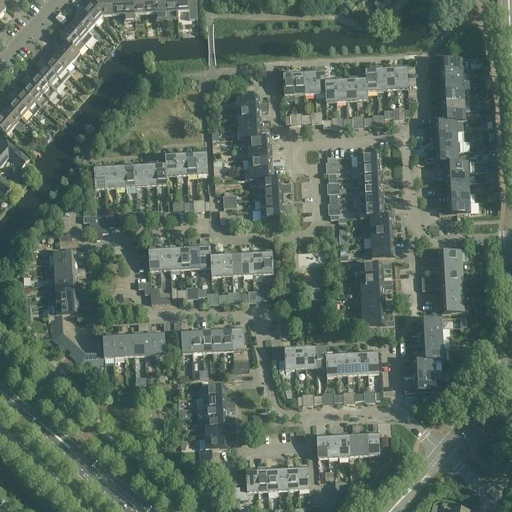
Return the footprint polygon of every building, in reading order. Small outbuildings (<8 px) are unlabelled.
[(105,0),(106,1),(94,2),(102,19),(113,18),(112,0),(105,0)] [(118,0),(112,0),(113,18),(124,17),(123,0),(118,0)] [(135,17),(133,0),(126,0),(123,0),(124,17),(124,24),(135,23),(135,17)] [(133,0),(135,17),(146,16),(144,0),(133,0)] [(144,0),(146,16),(156,16),(155,0),(144,0)] [(167,22),(166,0),(155,0),(156,16),(157,23),(167,22)] [(176,0),(166,0),(168,22),(178,22),(178,14),(176,0)] [(176,0),(178,14),(188,14),(189,22),(198,21),(196,1),(188,2),(188,0),(176,0)] [(378,0),(379,0),(374,6),(380,12),(390,0),(378,0)] [(102,19),(94,2),(86,11),(81,6),(77,11),(95,27),(102,19)] [(95,27),(77,11),(73,15),(78,20),(75,24),(88,35),(95,27)] [(92,39),(88,35),(75,24),(72,27),(67,22),(63,27),(85,47),(92,39)] [(85,47),(63,27),(59,31),(64,36),(60,40),(67,45),(78,55),(85,47)] [(78,55),(67,45),(62,50),(56,44),(53,48),(72,65),(80,56),(78,55)] [(72,65),(53,48),(50,51),(56,57),(52,61),(65,73),(72,65)] [(65,73),(52,61),(48,66),(41,60),(38,64),(63,85),(70,77),(65,73)] [(462,62),(438,63),(438,64),(442,63),(442,69),(431,69),(431,74),(463,72),(462,62)] [(63,85),(38,64),(36,67),(42,73),(38,78),(55,93),(63,85)] [(402,72),(396,72),(397,92),(408,92),(407,68),(401,68),(402,72)] [(381,73),(376,73),(377,93),(387,93),(386,69),(381,70),(381,73)] [(390,69),(386,69),(387,93),(397,92),(396,72),(391,73),(390,69)] [(361,83),(356,83),(357,103),(367,103),(365,70),(365,71),(365,79),(361,80),(361,83)] [(370,70),(365,70),(367,103),(367,94),(377,93),(376,73),(370,74),(370,70)] [(463,72),(431,74),(431,79),(443,78),(443,84),(463,82),(463,83),(469,82),(469,72),(463,72)] [(308,73),(304,74),(305,97),(315,97),(314,77),(309,77),(308,73)] [(319,76),(314,77),(315,97),(325,96),(326,105),(324,73),(319,73),(319,76)] [(324,73),(326,105),(336,104),(335,85),(330,85),(330,81),(325,82),(324,73)] [(284,98),(295,98),(294,74),(283,75),(284,98)] [(304,74),(294,74),(295,98),(305,97),(304,74)] [(55,93),(38,78),(34,82),(27,76),(24,80),(48,101),(55,93)] [(48,101),(24,80),(21,83),(28,89),(23,94),(41,110),(48,101)] [(340,84),(335,85),(336,104),(346,104),(345,80),(340,81),(340,84)] [(350,80),(345,80),(346,104),(357,103),(356,83),(350,84),(350,80)] [(463,82),(443,84),(443,89),(432,89),(432,94),(464,93),(463,83),(463,82)] [(41,110),(23,94),(19,99),(12,93),(9,96),(34,118),(41,110)] [(464,93),(432,94),(432,99),(444,98),(444,104),(464,103),(464,93)] [(34,118),(9,96),(6,99),(13,105),(9,110),(27,126),(33,119),(35,121),(36,120),(39,123),(34,118)] [(260,99),(236,101),(237,111),(268,109),(268,105),(257,105),(256,100),(260,100),(260,99)] [(464,103),(444,104),(444,109),(433,110),(433,115),(465,113),(464,103)] [(268,109),(237,111),(237,121),(257,120),(257,115),(269,114),(268,109)] [(27,126),(9,110),(4,115),(0,110),(0,116),(19,134),(27,126)] [(465,113),(433,115),(433,120),(445,119),(445,124),(433,125),(466,123),(465,113)] [(19,134),(0,116),(0,131),(7,138),(14,130),(19,134)] [(257,120),(237,121),(238,132),(269,130),(269,125),(258,126),(257,120)] [(466,123),(433,125),(436,125),(437,130),(425,131),(426,136),(457,134),(457,135),(463,134),(463,124),(466,124),(466,123)] [(269,130),(238,132),(238,142),(271,140),(258,140),(258,135),(270,134),(269,130)] [(457,134),(426,136),(426,141),(437,140),(437,145),(458,144),(457,135),(457,134)] [(271,140),(238,142),(247,142),(248,152),(272,150),(271,146),(268,146),(267,141),(271,141),(271,140)] [(0,167),(7,159),(8,158),(21,170),(25,165),(25,166),(29,162),(6,142),(0,148),(0,167)] [(458,144),(437,145),(438,151),(426,151),(426,156),(458,155),(458,144)] [(272,150),(248,152),(248,162),(268,161),(268,155),(272,155),(272,150)] [(201,157),(196,157),(197,177),(208,177),(206,153),(201,154),(201,157)] [(190,154),(186,155),(187,178),(197,177),(196,157),(191,158),(190,154)] [(161,168),(156,169),(157,189),(167,188),(166,179),(165,155),(165,164),(161,165),(161,168)] [(170,155),(165,155),(166,179),(177,179),(176,159),(170,159),(170,155)] [(181,158),(176,159),(177,179),(187,178),(186,155),(181,155),(181,158)] [(458,155),(426,156),(427,161),(438,160),(439,166),(435,166),(468,164),(459,165),(458,155)] [(381,157),(357,159),(358,169),(381,168),(381,157)] [(268,161),(248,162),(249,172),(273,171),(272,166),(269,166),(268,161)] [(468,164),(435,166),(435,167),(448,166),(448,171),(436,172),(437,176),(468,175),(468,164)] [(150,165),(145,166),(146,189),(157,189),(156,169),(150,169),(150,165)] [(129,166),(125,167),(126,190),(136,190),(135,170),(130,170),(129,166)] [(140,169),(135,170),(136,190),(146,189),(145,166),(140,166),(140,169)] [(120,171),(115,171),(116,191),(126,190),(125,167),(120,167),(120,171)] [(95,192),(106,191),(104,168),(100,168),(100,171),(94,172),(94,168),(94,169),(95,192)] [(109,168),(104,168),(106,191),(116,191),(115,171),(109,171),(109,168)] [(381,168),(358,169),(358,179),(382,178),(381,168)] [(273,171),(249,172),(250,182),(282,181),(282,180),(270,181),(269,176),(273,176),(273,171)] [(468,175),(437,176),(437,181),(448,181),(449,186),(469,185),(468,175)] [(20,195),(30,184),(21,176),(11,187),(12,188),(20,195)] [(336,176),(328,177),(328,185),(336,185),(336,176)] [(0,192),(4,196),(8,192),(9,192),(12,188),(0,177),(0,192)] [(382,178),(358,179),(359,190),(382,188),(382,178)] [(282,181),(250,182),(250,183),(259,182),(259,192),(291,190),(291,186),(279,186),(279,181),(282,181)] [(469,185),(449,186),(449,191),(437,192),(438,197),(469,195),(469,185)] [(382,188),(359,190),(359,200),(383,199),(382,188)] [(291,190),(259,192),(260,202),(280,201),(280,196),(291,195),(291,190)] [(469,195),(438,197),(438,202),(449,201),(450,206),(470,205),(469,195)] [(330,206),(338,205),(337,197),(326,197),(327,201),(329,201),(330,206)] [(383,199),(359,200),(360,210),(380,209),(379,203),(383,203),(383,199)] [(280,201),(260,202),(260,213),(292,211),(292,206),(280,207),(280,201)] [(470,205),(450,206),(450,212),(439,212),(439,218),(470,216),(470,205)] [(380,209),(360,210),(360,220),(393,219),(393,218),(384,219),(384,214),(380,214),(380,209)] [(292,211),(260,213),(261,223),(284,222),(284,221),(281,222),(281,217),(292,216),(292,211)] [(393,219),(360,220),(360,221),(369,220),(370,230),(390,229),(390,224),(393,223),(393,219)] [(390,229),(370,230),(370,240),(394,239),(394,234),(390,234),(390,229)] [(394,239),(370,240),(371,251),(391,250),(391,244),(394,244),(394,239)] [(204,248),(200,248),(201,271),(211,271),(211,280),(212,280),(210,247),(210,251),(204,251),(204,248)] [(220,256),(216,256),(216,260),(211,260),(210,247),(212,280),(222,279),(220,256)] [(195,252),(190,252),(191,272),(201,271),(200,248),(195,248),(195,252)] [(53,256),(53,267),(73,266),(73,261),(77,260),(77,255),(84,255),(84,249),(79,249),(66,250),(66,256),(53,256)] [(175,253),(169,253),(170,273),(180,273),(179,249),(174,249),(175,253)] [(184,249),(179,249),(180,273),(191,272),(190,252),(184,252),(184,249)] [(149,274),(160,274),(159,250),(154,250),(154,254),(149,254),(149,251),(148,251),(149,274)] [(169,250),(159,250),(160,274),(170,273),(169,253),(169,250)] [(391,250),(371,251),(372,261),(395,260),(395,255),(391,255),(391,250)] [(261,253),(251,254),(252,278),(263,277),(261,253)] [(272,253),(261,253),(263,277),(273,276),(272,253)] [(251,254),(241,255),(242,278),(252,278),(251,254)] [(461,254),(438,255),(438,256),(441,255),(441,261),(430,261),(430,266),(462,264),(461,254)] [(226,259),(225,255),(220,256),(222,279),(232,279),(231,259),(226,259)] [(231,255),(231,259),(232,279),(242,278),(241,255),(231,255)] [(462,264),(430,266),(430,271),(442,270),(442,276),(462,274),(462,264)] [(73,266),(53,267),(54,277),(86,276),(85,271),(74,271),(73,266)] [(390,266),(359,268),(359,278),(379,277),(379,272),(391,271),(390,266)] [(462,274),(442,276),(443,281),(431,281),(431,286),(463,285),(462,274)] [(86,276),(54,277),(54,287),(75,286),(74,281),(86,280),(86,276)] [(379,277),(359,278),(360,289),(391,287),(391,282),(380,283),(379,277)] [(463,285),(431,286),(432,291),(443,290),(444,296),(464,295),(463,285)] [(75,286),(54,287),(55,298),(87,296),(86,291),(75,291),(75,286)] [(391,287),(360,289),(360,299),(381,298),(380,292),(392,292),(391,287)] [(169,295),(157,296),(151,297),(151,307),(170,306),(169,295)] [(464,295),(444,296),(444,301),(432,302),(433,307),(464,305),(464,295)] [(87,296),(55,298),(55,308),(75,307),(75,301),(87,300),(87,296)] [(381,298),(360,299),(361,309),(392,307),(392,303),(381,303),(381,298)] [(464,305),(433,307),(433,311),(444,311),(445,316),(441,316),(441,317),(465,316),(464,305)] [(75,307),(55,308),(56,318),(50,318),(50,324),(63,324),(62,318),(80,317),(79,312),(76,312),(75,307)] [(392,307),(361,309),(361,319),(382,318),(381,313),(393,312),(392,307)] [(382,318),(361,319),(362,330),(394,328),(393,323),(382,323),(382,318)] [(442,321),(424,322),(418,322),(418,323),(421,323),(422,328),(410,328),(410,333),(442,332),(442,321)] [(160,338),(154,338),(155,358),(166,358),(165,349),(172,349),(170,325),(164,326),(164,334),(159,334),(160,338)] [(181,333),(181,328),(181,325),(174,325),(175,337),(181,337),(182,357),(193,356),(192,336),(186,336),(186,333),(181,333)] [(143,327),(139,327),(139,339),(134,339),(135,359),(145,359),(143,327)] [(149,338),(148,327),(143,327),(145,359),(155,358),(154,338),(149,338)] [(123,328),(118,329),(119,340),(113,340),(115,361),(125,360),(123,328)] [(128,339),(128,328),(123,328),(125,360),(135,359),(134,339),(128,339)] [(63,330),(51,331),(51,342),(64,336),(63,330)] [(238,334),(232,334),(233,354),(244,353),(244,347),(249,347),(248,337),(247,337),(246,334),(243,334),(243,330),(238,330),(238,334)] [(217,335),(212,335),(213,355),(223,355),(222,331),(217,331),(217,335)] [(227,331),(222,331),(223,355),(233,354),(232,334),(227,334),(227,331)] [(197,336),(192,336),(193,356),(203,356),(202,332),(197,332),(197,336)] [(206,332),(202,332),(203,356),(213,355),(212,335),(207,335),(206,332)] [(442,332),(410,333),(411,338),(422,337),(423,343),(443,342),(442,332)] [(64,336),(51,342),(60,349),(68,340),(64,336)] [(108,337),(103,337),(104,355),(98,355),(98,367),(105,367),(105,361),(115,361),(113,340),(108,341),(108,337)] [(68,340),(60,349),(65,354),(67,351),(73,344),(68,340)] [(443,342),(423,343),(423,348),(411,349),(411,354),(443,352),(443,342)] [(77,347),(70,354),(68,357),(73,361),(81,352),(77,347)] [(310,351),(305,352),(306,371),(316,371),(315,347),(310,348),(310,351)] [(320,347),(315,347),(316,371),(326,370),(326,379),(327,379),(325,347),(325,350),(320,351),(320,347)] [(326,347),(325,347),(327,379),(337,379),(336,355),(331,355),(331,359),(326,359),(326,347)] [(285,349),(284,349),(278,349),(278,362),(285,361),(285,364),(279,364),(280,372),(279,372),(279,374),(281,379),(295,378),(295,372),(296,372),(294,348),(290,349),(290,352),(285,353),(285,349)] [(299,348),(294,348),(296,372),(306,371),(305,352),(299,352),(299,348)] [(81,352),(73,361),(81,368),(85,355),(81,352)] [(448,352),(443,352),(411,354),(412,358),(423,358),(424,363),(411,364),(444,362),(449,362),(448,352)] [(372,357),(367,357),(368,377),(379,377),(377,353),(372,353),(372,357)] [(352,358),(346,358),(347,378),(358,378),(356,354),(352,354),(352,358)] [(361,354),(356,354),(358,378),(368,377),(367,357),(361,357),(361,354)] [(91,355),(85,355),(81,368),(92,368),(91,355)] [(341,355),(336,355),(337,379),(347,378),(346,358),(341,359),(341,355)] [(444,362),(411,364),(411,365),(415,364),(415,369),(403,370),(404,375),(435,373),(435,363),(444,363),(444,362)] [(435,373),(404,375),(404,380),(415,379),(416,384),(436,383),(435,373)] [(222,389),(208,390),(202,390),(203,401),(223,400),(223,394),(226,394),(226,389),(234,389),(234,383),(229,383),(221,383),(222,389)] [(436,383),(416,384),(416,390),(404,390),(405,396),(437,394),(436,383)] [(223,400),(203,401),(203,411),(235,409),(235,404),(223,405),(223,400)] [(235,409),(203,411),(204,421),(224,420),(224,415),(235,414),(235,409)] [(224,420),(204,421),(204,431),(236,430),(236,425),(224,425),(224,420)] [(373,438),(368,439),(369,459),(380,458),(379,438),(384,438),(384,426),(377,426),(378,434),(373,435),(373,438)] [(362,427),(357,428),(359,459),(369,459),(368,439),(362,439),(362,427)] [(353,440),(347,440),(349,460),(359,459),(357,428),(352,428),(353,440)] [(236,430),(204,431),(205,441),(228,440),(225,440),(224,435),(236,434),(236,430)] [(332,441),(327,441),(328,461),(338,460),(337,437),(332,437),(332,441)] [(342,437),(337,437),(338,460),(349,460),(347,440),(342,440),(342,437)] [(322,438),(316,438),(318,462),(328,461),(327,441),(322,441),(322,438)] [(228,440),(205,441),(205,452),(199,452),(200,458),(212,458),(212,452),(229,451),(228,440)] [(193,471),(196,476),(196,477),(201,475),(200,468),(199,468),(197,463),(192,465),(194,470),(193,471)] [(200,468),(201,475),(213,470),(212,464),(200,464),(200,468)] [(302,469),(297,469),(298,493),(309,492),(308,468),(307,468),(307,472),(302,472),(302,469)] [(292,473),(287,473),(288,493),(298,493),(297,469),(292,469),(292,473)] [(213,470),(201,475),(209,483),(217,474),(213,470)] [(272,474),(267,474),(268,494),(278,494),(277,470),(272,470),(272,474)] [(282,470),(277,470),(278,494),(288,493),(287,473),(282,473),(282,470)] [(246,472),(246,476),(247,489),(241,489),(241,502),(248,501),(247,495),(258,495),(256,471),(252,471),(252,475),(247,475),(246,472)] [(261,471),(256,471),(258,495),(268,494),(267,474),(261,474),(261,471)] [(217,474),(209,483),(214,487),(222,478),(217,474)] [(226,481),(218,491),(222,495),(231,486),(226,481)] [(231,486),(222,495),(230,502),(235,489),(231,486)] [(241,489),(235,489),(230,502),(241,502),(241,489)] [(335,497),(335,503),(348,508),(347,497),(335,497)] [(343,511),(348,508),(335,503),(331,508),(333,511),(343,511)]
